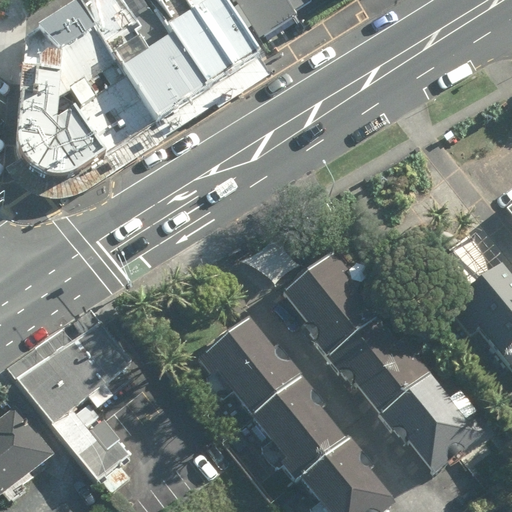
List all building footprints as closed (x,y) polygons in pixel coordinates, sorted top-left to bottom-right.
[(135,14),(123,0),(96,0),(30,41),(20,145),(21,152),(23,157),(25,162),(29,166),(33,171),(38,175),(43,179),(50,181),(56,183),(61,184),(67,184),(73,183),(78,181),(263,59),(225,0),(158,0),(159,1),(135,14)] [(302,0),(231,0),(255,35),(305,3),(302,0)] [(29,166),(25,162),(10,172),(12,176),(16,182),(20,186),(26,191),(32,195),(40,199),(48,202),(57,203),(65,202),(69,202),(74,201),(82,199),(91,194),(171,143),(169,141),(220,107),(223,111),(275,77),(271,71),(263,59),(78,181),(73,183),(67,184),(61,184),(56,183),(50,181),(43,179),(38,175),(33,171),(29,166)] [(311,331),(330,356),(379,318),(347,277),(351,273),(342,261),(337,264),(334,261),(290,295),(315,327),(311,331)] [(506,357),(511,351),(511,276),(503,265),(450,309),(471,334),(481,326),(506,357)] [(20,383),(104,326),(99,320),(92,312),(10,369),(15,377),(20,383)] [(253,320),(203,361),(218,379),(224,375),(258,416),(303,379),(253,320)] [(134,362),(104,326),(20,381),(101,482),(133,458),(88,400),(134,362)] [(414,363),(387,328),(343,362),(383,413),(432,375),(419,359),(414,363)] [(469,418),(436,379),(414,398),(417,402),(391,423),(439,475),(460,461),(468,471),(495,449),(487,439),(491,436),(472,415),(469,418)] [(296,483),(349,444),(321,407),(326,403),(313,387),(264,424),(291,459),(283,465),(296,483)] [(18,411),(0,425),(0,498),(54,457),(18,411)] [(390,511),(398,507),(367,464),(370,462),(361,450),(337,468),(334,464),(309,482),(330,511),(390,511)] [(95,511),(108,502),(79,473),(47,501),(57,511),(95,511)]
